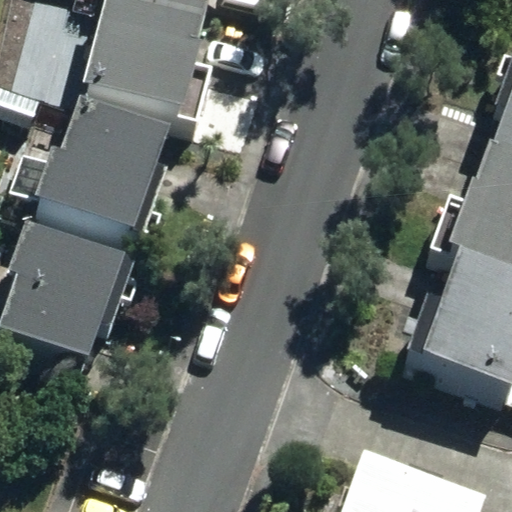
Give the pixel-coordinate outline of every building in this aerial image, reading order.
[(104,0),(80,97),(194,126),(205,80),(192,77),(197,56),(192,56),(203,13),(149,0),(104,0)] [(511,95),(488,162),(511,170),(511,95)] [(30,212),(140,250),(163,183),(149,178),(162,141),(73,110),(55,163),(48,160),(30,212)] [(511,287),(511,170),(488,162),(483,160),(444,263),(455,266),(511,287)] [(0,323),(0,343),(84,372),(95,337),(105,342),(128,274),(20,237),(3,284),(13,287),(0,323)] [(511,287),(455,266),(416,368),(510,402),(511,395),(511,287)] [(343,511),(450,511),(355,479),(343,511)]
